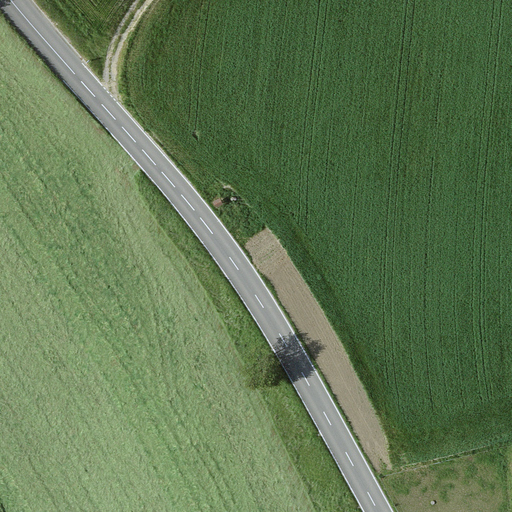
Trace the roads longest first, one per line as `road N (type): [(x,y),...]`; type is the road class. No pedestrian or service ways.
road 1 (secondary): [(377,511),(229,257),(10,0)]
road 2 (track): [(110,112),(114,52),(143,0)]
